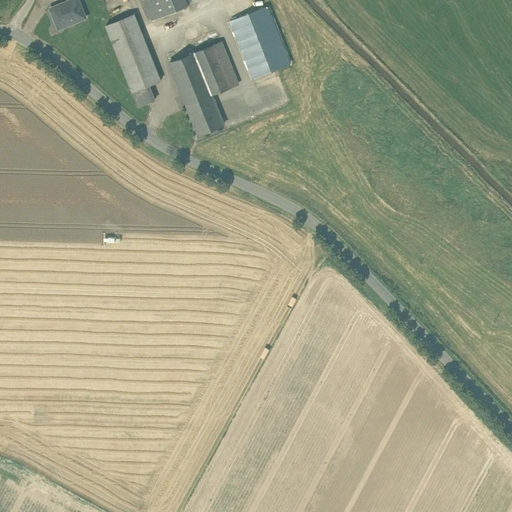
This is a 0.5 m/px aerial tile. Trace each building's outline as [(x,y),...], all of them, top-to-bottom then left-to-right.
[(58,29),(87,18),(79,0),(66,0),(67,1),(50,8),(58,29)] [(186,0),(145,0),(154,19),(188,5),(186,0)] [(267,6),(230,21),(253,78),(289,63),(267,6)] [(135,14),(106,25),(138,106),(156,99),(150,85),(161,80),(135,14)] [(222,41),(169,62),(198,135),(224,124),(212,94),(239,84),(222,41)]
